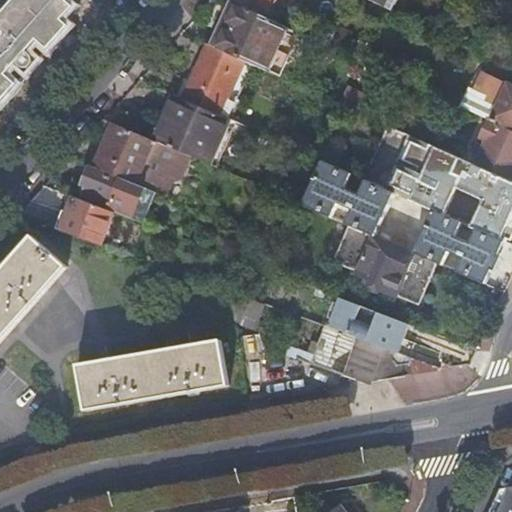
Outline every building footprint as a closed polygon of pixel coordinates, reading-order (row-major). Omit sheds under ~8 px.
[(0,106),(23,80),(14,71),(18,66),(24,71),(26,72),(30,71),(31,71),(32,70),(33,68),(34,66),(34,64),(34,63),(32,60),(27,56),(31,51),(41,60),(69,29),(62,23),(74,10),(62,0),(17,0),(0,19),(0,31),(6,36),(0,42),(0,106)] [(256,0),(268,10),(277,0),(256,0)] [(368,0),(393,12),(398,0),(368,0)] [(234,4),(229,2),(209,46),(215,48),(227,22),(226,22),(234,4)] [(286,29),(234,4),(226,22),(227,22),(215,48),(267,72),(286,29)] [(299,36),(286,29),(267,72),(280,78),(299,36)] [(331,46),(334,39),(324,35),(319,45),(329,50),(331,46)] [(193,86),(185,102),(227,121),(236,103),(228,99),(245,62),(215,48),(209,46),(191,85),(193,86)] [(34,63),(41,60),(31,51),(27,56),(32,60),(34,63)] [(228,99),(236,103),(253,66),(245,62),(228,99)] [(23,80),(26,72),(24,71),(18,66),(14,71),(23,80)] [(475,91),(466,111),(482,119),(495,125),(497,122),(511,129),(511,86),(483,73),(475,91)] [(470,88),(460,108),(466,111),(475,91),(470,88)] [(154,143),(188,158),(215,169),(234,124),(227,121),(185,102),(174,97),(154,143)] [(306,156),(324,164),(351,176),(367,182),(395,195),(435,213),(448,218),(463,186),(458,183),(467,163),(391,129),(366,117),(325,99),(304,145),(300,153),(306,156)] [(511,133),(495,125),(482,119),(473,137),(480,140),(468,164),(487,172),(511,184),(511,181),(511,133)] [(112,131),(95,169),(122,180),(155,193),(164,197),(170,183),(179,180),(188,158),(154,143),(107,123),(104,128),(112,131)] [(286,137),(282,145),(300,153),(304,145),(286,137)] [(324,164),(302,206),(331,219),(338,205),(353,211),(346,225),(374,237),(395,195),(367,182),(360,196),(345,189),(351,176),(324,164)] [(108,212),(114,214),(142,225),(155,193),(122,180),(120,183),(90,171),(83,188),(87,189),(84,198),(110,209),(108,212)] [(276,185),(272,193),(285,199),(289,191),(276,185)] [(68,212),(73,197),(43,187),(38,202),(68,212)] [(395,195),(374,237),(413,253),(435,213),(395,195)] [(63,212),(56,231),(101,247),(114,214),(108,212),(74,199),(68,214),(63,212)] [(413,253),(415,255),(442,265),(448,253),(464,260),(457,272),(486,284),(505,244),(478,232),(471,245),(456,238),(462,225),(448,218),(435,213),(413,253)] [(413,253),(374,237),(357,275),(371,281),(370,286),(397,297),(415,255),(413,253)] [(0,344),(67,270),(33,240),(0,277),(0,344)] [(241,262),(227,257),(223,266),(237,272),(241,262)] [(264,306),(229,293),(234,322),(255,330),(264,306)] [(364,342),(325,328),(315,357),(301,352),(298,360),(345,377),(356,347),(361,349),(364,342)] [(442,370),(411,359),(408,365),(396,367),(390,357),(392,352),(379,347),(364,342),(361,349),(356,347),(345,377),(365,384),(400,378),(409,376),(442,370)] [(221,343),(79,368),(86,413),(228,388),(221,343)] [(411,359),(392,352),(390,357),(396,367),(408,365),(411,359)] [(499,511),(511,488),(501,492),(491,511),(499,511)] [(511,511),(511,488),(499,511),(511,511)]
